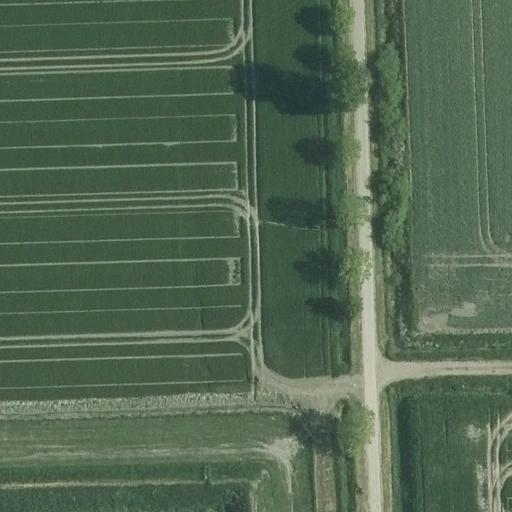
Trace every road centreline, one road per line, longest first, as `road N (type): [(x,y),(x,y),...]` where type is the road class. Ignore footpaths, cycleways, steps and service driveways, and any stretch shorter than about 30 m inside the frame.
road 1 (unclassified): [(374,511),(355,0)]
road 2 (track): [(511,366),(369,371)]
